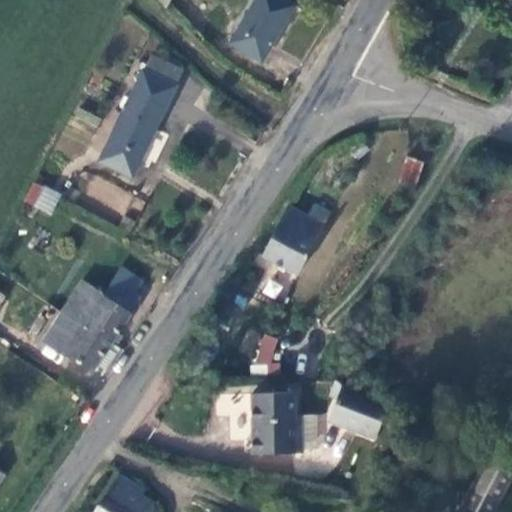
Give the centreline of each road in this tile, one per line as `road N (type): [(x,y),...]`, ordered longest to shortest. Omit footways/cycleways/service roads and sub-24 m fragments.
road 1 (tertiary): [(327,74),(29,511)]
road 2 (residential): [(327,74),(511,128)]
road 3 (unknown): [(87,426),(241,511)]
